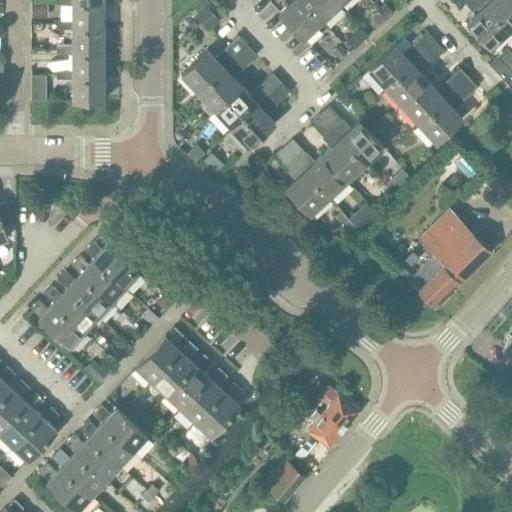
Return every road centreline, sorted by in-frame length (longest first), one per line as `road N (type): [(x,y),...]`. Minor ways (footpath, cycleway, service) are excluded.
road 1 (residential): [(0,309),(85,217),(104,210),(260,348)]
road 2 (unclassified): [(411,377),(150,156)]
road 3 (residential): [(236,0),(248,25),(311,94),(252,151)]
road 4 (tertiary): [(300,511),(411,377)]
road 5 (residential): [(150,156),(151,0)]
road 6 (tertiary): [(411,377),(511,265)]
road 7 (residential): [(150,156),(0,154)]
road 8 (unclassified): [(511,467),(411,377)]
